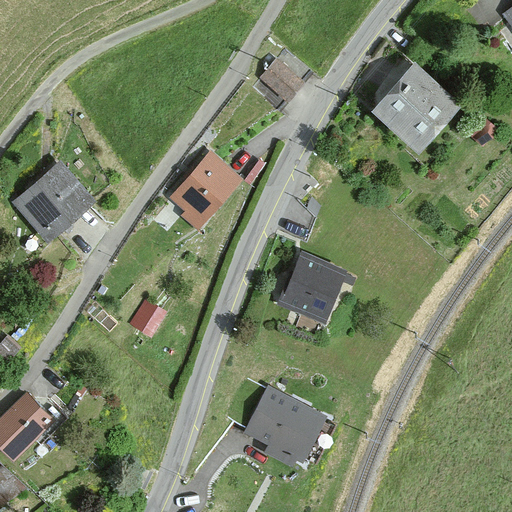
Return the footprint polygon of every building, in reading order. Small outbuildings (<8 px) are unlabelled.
[(277,61),(263,77),(288,98),(302,82),(277,61)] [(416,66),(376,111),(419,149),(459,104),(416,66)] [(211,155),(174,198),(189,210),(185,216),(198,227),(239,179),(211,155)] [(60,165),(16,203),(48,239),(92,202),(60,165)] [(302,254),(281,301),(324,320),(345,273),(302,254)] [(148,302),(134,324),(151,335),(165,314),(148,302)] [(326,417),(270,389),(248,432),(272,444),(269,452),(292,464),(296,457),(303,460),(326,417)] [(26,395),(0,421),(0,444),(14,458),(52,420),(26,395)]
